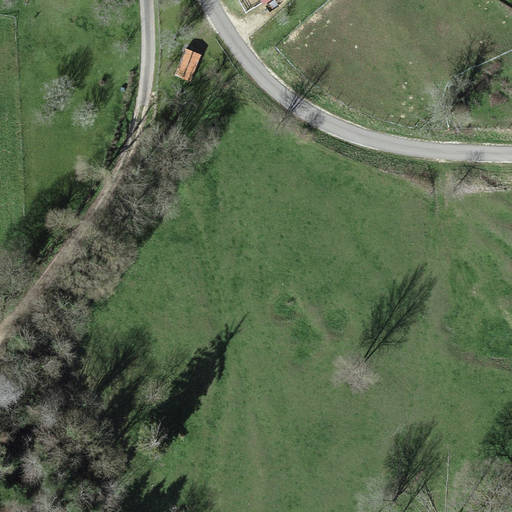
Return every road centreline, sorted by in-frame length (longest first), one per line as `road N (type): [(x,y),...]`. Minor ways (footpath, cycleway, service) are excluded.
road 1 (track): [(145,0),(141,128),(104,202),(0,350)]
road 2 (track): [(511,153),(415,148),(317,118),(265,81),(207,0)]
